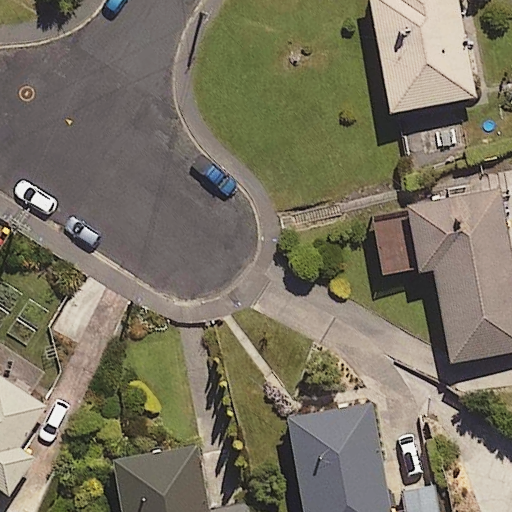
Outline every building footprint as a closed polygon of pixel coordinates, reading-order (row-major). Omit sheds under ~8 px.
[(372,0),(391,102),(475,87),(459,0),(372,0)] [(511,342),(511,248),(500,178),(381,198),(392,263),(434,256),(450,353),(511,342)] [(46,398),(0,366),(0,479),(8,485),(33,449),(18,438),(46,398)] [(391,511),(372,393),(288,407),(305,511),(391,511)] [(122,511),(253,511),(251,493),(206,499),(197,436),(113,448),(122,511)] [(34,511),(60,469),(38,457),(6,511),(34,511)] [(440,511),(436,481),(404,485),(407,511),(440,511)]
